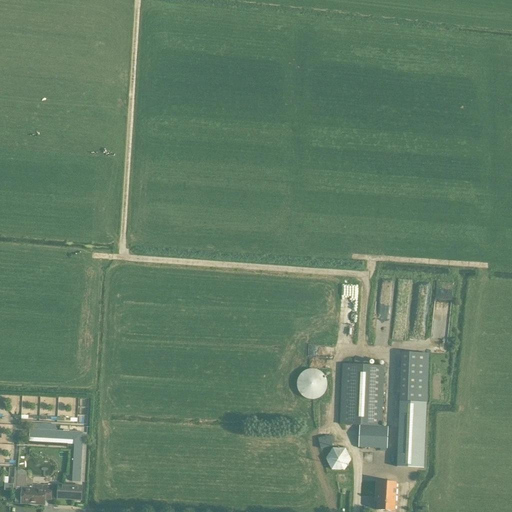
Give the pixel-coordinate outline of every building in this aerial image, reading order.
[(401,353),(399,402),(427,403),(429,354),(401,353)] [(359,448),(373,448),(388,449),(389,427),(382,427),(384,366),(343,364),(341,424),(360,425),(359,448)] [(297,383),(297,384),(297,386),(297,387),(298,389),(298,391),(299,392),(299,393),(300,394),(301,395),(302,396),(303,397),(305,398),(307,399),(309,399),(310,400),(311,400),(313,400),(314,400),(316,399),(317,399),(319,398),(320,397),(321,397),(323,396),(324,395),(325,393),(326,392),(326,391),(327,389),(327,388),(327,387),(327,386),(327,385),(327,383),(327,382),(327,380),(326,379),(326,378),(325,377),(324,376),(323,374),(322,373),(321,372),(320,372),(319,371),(318,371),(316,370),(314,370),(313,369),(311,369),(310,370),(308,370),(306,370),(305,371),(304,372),(303,373),(302,374),(300,375),(300,376),(299,377),(298,378),(298,380),(297,381),(297,383)] [(427,403),(399,402),(397,467),(424,468),(427,403)] [(83,432),(56,431),(56,425),(29,424),(28,442),(74,444),(72,482),(81,482),(83,432)] [(330,435),(318,438),(321,449),(333,446),(330,435)] [(347,470),(346,448),(326,449),(326,471),(347,470)] [(18,470),(16,489),(24,489),(23,503),(44,504),(45,498),(50,498),(51,488),(51,486),(26,484),(26,475),(23,475),(23,470),(18,470)] [(377,482),(375,502),(378,502),(377,510),(395,511),(396,483),(377,482)] [(83,486),(58,484),(57,500),(82,501),(83,486)]
